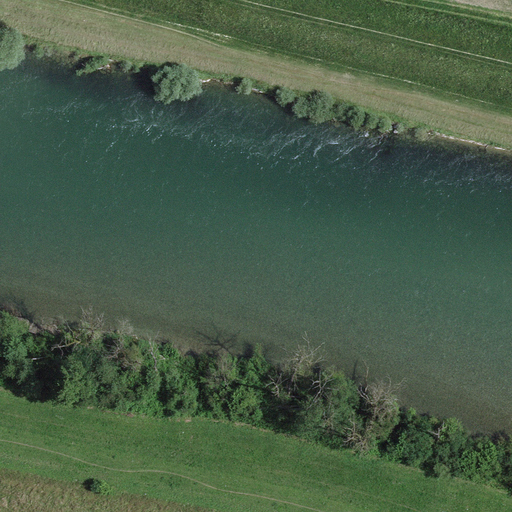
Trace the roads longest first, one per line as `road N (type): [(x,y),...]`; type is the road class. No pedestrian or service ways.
road 1 (track): [(236,0),(511,67)]
road 2 (track): [(511,26),(394,0)]
